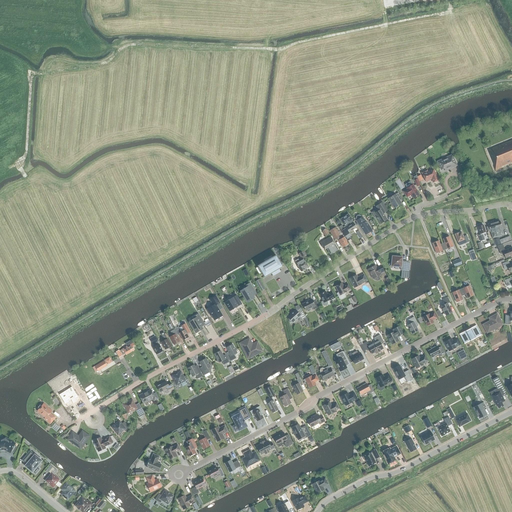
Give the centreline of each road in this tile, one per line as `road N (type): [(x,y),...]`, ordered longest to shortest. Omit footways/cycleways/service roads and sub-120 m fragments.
road 1 (residential): [(97,408),(273,310),(419,215)]
road 2 (residential): [(185,471),(455,322),(511,299)]
road 3 (tertiary): [(317,511),(370,477),(393,473),(511,411)]
